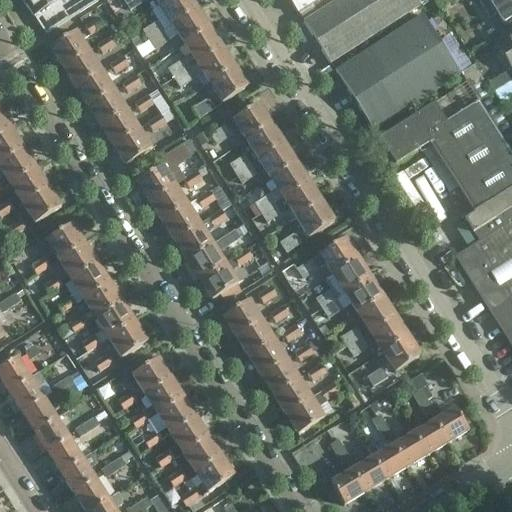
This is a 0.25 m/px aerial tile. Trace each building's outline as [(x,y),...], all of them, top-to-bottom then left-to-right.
[(21,0),(20,1),(28,12),(30,10),(34,17),(45,11),(57,29),(102,0),(76,0),(72,3),(69,0),(21,0)] [(127,0),(123,3),(130,13),(145,3),(144,2),(147,0),(153,0),(159,8),(171,0),(127,0)] [(189,0),(171,0),(159,8),(171,27),(197,11),(189,0)] [(287,0),(297,14),(319,0),(287,0)] [(330,66),(421,8),(432,0),(340,0),(303,24),(330,66)] [(511,0),(491,0),(489,2),(493,9),(480,18),(486,27),(499,19),(504,27),(511,22),(511,0)] [(171,27),(163,32),(148,42),(155,52),(170,43),(170,42),(177,37),(184,47),(209,31),(197,11),(171,27)] [(372,133),(460,77),(462,81),(465,86),(379,141),(396,168),(431,145),(475,215),(463,222),(472,236),(511,210),(511,123),(508,119),(487,87),(474,66),(472,68),(439,17),(427,26),(421,17),(334,73),(372,133)] [(90,37),(103,29),(98,20),(84,28),(90,37)] [(142,33),(148,42),(163,32),(157,23),(142,33)] [(173,81),(221,50),(209,31),(184,47),(190,57),(167,72),(173,81)] [(50,50),(63,71),(89,54),(76,34),(50,50)] [(102,56),(116,48),(110,39),(96,47),(102,56)] [(149,71),(153,69),(178,51),(176,47),(159,58),(159,57),(145,66),(149,71)] [(208,86),(234,69),(221,50),(173,81),(179,91),(202,76),(208,86)] [(89,54),(63,71),(76,90),(101,74),(89,54)] [(115,76),(128,68),(123,58),(109,67),(115,76)] [(208,86),(215,96),(221,106),(247,89),(234,69),(208,86)] [(101,74),(76,90),(88,110),(114,93),(101,74)] [(126,95),(140,87),(134,77),(121,86),(126,95)] [(114,93),(88,110),(101,129),(127,113),(114,93)] [(221,106),(215,96),(192,111),(199,121),(214,112),(214,111),(221,106)] [(140,115),(153,107),(148,97),(134,106),(140,115)] [(233,123),(245,143),(271,127),(258,107),(233,123)] [(0,112),(0,111),(0,139),(12,131),(0,112)] [(127,113),(101,129),(113,149),(139,132),(127,113)] [(152,135),(166,126),(160,117),(146,125),(152,135)] [(271,127),(245,143),(258,162),(283,146),(271,127)] [(217,148),(231,138),(224,128),(210,137),(217,148)] [(12,131),(0,139),(0,166),(25,151),(12,131)] [(139,132),(113,149),(126,169),(152,153),(139,132)] [(206,133),(196,139),(199,144),(209,137),(206,133)] [(283,146),(258,162),(270,181),(295,165),(283,146)] [(25,151),(0,166),(0,169),(5,177),(0,180),(0,193),(11,187),(37,170),(25,151)] [(176,172),(190,164),(184,155),(170,163),(176,172)] [(235,176),(250,167),(244,157),(229,167),(235,176)] [(295,165),(270,181),(282,201),(308,185),(295,165)] [(242,186),(256,177),(250,167),(235,176),(242,186)] [(137,186),(150,206),(176,189),(163,169),(137,186)] [(37,170),(11,187),(23,206),(50,190),(37,170)] [(188,191),(202,182),(196,173),(182,181),(188,191)] [(282,201),(275,205),(260,215),(261,216),(251,222),(257,232),(266,225),(267,225),(289,211),(295,220),(320,204),(308,185),(282,201)] [(176,189),(150,206),(162,225),(188,209),(176,189)] [(50,190),(23,206),(36,227),(63,210),(50,190)] [(195,202),(200,209),(202,211),(215,203),(209,193),(195,202)] [(254,206),(260,215),(275,205),(269,196),(254,206)] [(14,211),(12,209),(8,202),(0,207),(0,218),(1,220),(14,211)] [(295,220),(301,230),(308,240),(333,224),(320,204),(295,220)] [(188,209),(162,225),(175,245),(201,228),(188,209)] [(511,210),(472,236),(478,245),(454,260),(511,350),(511,210)] [(214,230),(228,221),(221,212),(208,221),(214,230)] [(13,240),(26,231),(21,222),(7,231),(13,240)] [(47,243),(60,263),(86,246),(73,226),(47,243)] [(201,228),(175,245),(187,264),(213,248),(201,228)] [(308,240),(301,230),(280,245),(286,256),(301,246),(301,245),(308,240)] [(227,250),(241,241),(234,232),(221,241),(227,250)] [(345,242),(319,258),(311,263),(311,262),(296,272),(303,283),(318,273),(318,272),(325,268),(332,278),(358,262),(345,242)] [(86,246),(60,263),(72,282),(98,266),(86,246)] [(213,248),(187,264),(199,284),(248,253),(246,251),(225,266),(213,248)] [(248,253),(199,284),(212,304),(238,287),(230,274),(252,260),(248,253)] [(37,278),(50,269),(44,260),(31,268),(37,278)] [(358,262),(332,278),(338,287),(331,292),(330,292),(315,302),(322,312),(370,281),(358,262)] [(98,266),(72,282),(85,302),(110,285),(98,266)] [(50,297),(63,288),(57,279),(44,288),(50,297)] [(370,281),(322,312),(328,322),(343,311),(350,307),(357,316),(382,300),(370,281)] [(110,285),(85,302),(97,321),(123,305),(110,285)] [(263,307),(276,299),(277,298),(271,289),(257,297),(263,307)] [(0,340),(4,338),(0,331),(0,325),(5,322),(2,317),(21,304),(16,295),(0,305),(0,340)] [(62,317),(76,308),(69,298),(56,307),(62,317)] [(382,300),(357,316),(369,336),(395,319),(382,300)] [(223,321),(236,341),(262,324),(249,304),(223,321)] [(123,305),(97,321),(104,332),(81,347),(82,348),(71,355),(76,362),(87,355),(109,341),(135,324),(123,305)] [(283,308),(282,308),(269,317),(275,327),(289,318),(283,308)] [(75,336),(88,327),(82,318),(69,327),(75,336)] [(395,319),(369,336),(382,355),(407,339),(395,319)] [(135,324),(109,341),(122,361),(148,344),(135,324)] [(262,324),(236,341),(248,360),(274,343),(262,324)] [(287,345),(301,337),(295,327),(282,336),(287,345)] [(346,350),(362,340),(355,331),(340,340),(346,350)] [(407,339),(382,355),(388,365),(365,380),(372,390),(388,381),(387,380),(420,359),(407,339)] [(353,360),(368,351),(362,340),(346,350),(353,360)] [(274,343),(248,360),(261,379),(287,363),(274,343)] [(300,365),(314,357),(308,347),(294,356),(300,365)] [(36,348),(26,355),(31,363),(41,356),(36,348)] [(99,374),(113,366),(107,356),(94,365),(99,374)] [(0,371),(0,381),(9,395),(31,380),(18,360),(0,371)] [(159,361),(140,374),(136,368),(126,374),(129,380),(133,378),(146,398),(172,381),(159,361)] [(287,363),(261,379),(273,399),(299,382),(287,363)] [(313,385),(327,376),(320,366),(307,375),(313,385)] [(78,374),(69,379),(69,378),(48,391),(54,400),(74,387),(79,394),(86,389),(79,379),(81,378),(78,374)] [(31,380),(9,395),(21,415),(44,401),(38,391),(46,386),(39,375),(31,380)] [(424,419),(433,413),(414,380),(405,386),(424,419)] [(172,381),(146,398),(152,408),(130,422),(136,431),(158,417),(184,401),(172,381)] [(299,382),(273,399),(285,418),(312,401),(299,382)] [(325,404),(339,395),(333,386),(319,395),(325,404)] [(123,412),(137,403),(131,394),(117,403),(123,412)] [(44,401),(21,415),(34,436),(57,421),(44,401)] [(184,401),(158,417),(165,427),(156,434),(155,433),(143,441),(149,451),(171,437),(197,420),(184,401)] [(312,401),(285,418),(298,438),(324,421),(312,401)] [(454,411),(433,424),(447,447),(468,434),(454,411)] [(104,415),(96,420),(95,419),(75,432),(80,440),(100,427),(98,424),(107,419),(104,415)] [(384,444),(392,438),(380,417),(371,423),(384,444)] [(197,420),(171,437),(177,446),(155,461),(161,470),(183,456),(209,439),(197,420)] [(57,421),(34,436),(47,456),(70,441),(57,421)] [(433,424),(422,431),(417,421),(407,427),(412,437),(413,436),(426,459),(447,447),(433,424)] [(372,461),(361,467),(355,458),(350,461),(338,442),(342,439),(336,429),(328,434),(365,496),(386,484),(372,461)] [(344,508),(365,496),(328,434),(327,434),(333,445),(329,447),(342,468),(346,466),(351,473),(330,486),(344,508)] [(412,437),(400,444),(398,440),(390,445),(393,448),(392,448),(406,471),(426,459),(413,436),(412,437)] [(209,439),(183,456),(195,476),(222,459),(209,439)] [(70,441),(47,456),(60,476),(91,457),(91,456),(82,461),(70,441)] [(406,471),(392,448),(380,456),(374,446),(366,451),(372,461),(386,484),(406,471)] [(132,459),(129,454),(100,472),(106,481),(126,468),(124,464),(132,459)] [(91,457),(60,476),(73,496),(96,482),(89,471),(97,466),(91,457)] [(222,459),(195,476),(208,496),(234,479),(222,459)] [(174,490),(187,481),(181,471),(168,481),(174,490)] [(96,482),(73,496),(83,511),(93,511),(109,502),(96,482)] [(186,509),(199,501),(193,491),(180,500),(186,509)] [(119,496),(109,502),(93,511),(115,511),(122,508),(123,503),(119,496)] [(166,511),(166,510),(158,498),(149,503),(147,499),(126,511),(166,511)]
